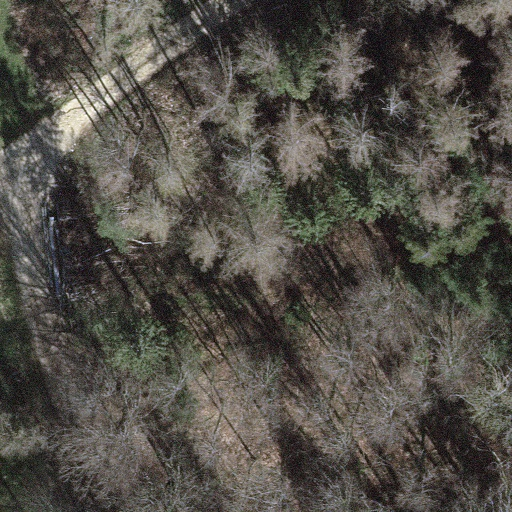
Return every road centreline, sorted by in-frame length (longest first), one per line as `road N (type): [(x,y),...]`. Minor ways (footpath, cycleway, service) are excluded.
road 1 (track): [(24,160),(32,269),(73,404),(100,449),(183,511)]
road 2 (track): [(0,175),(255,0)]
